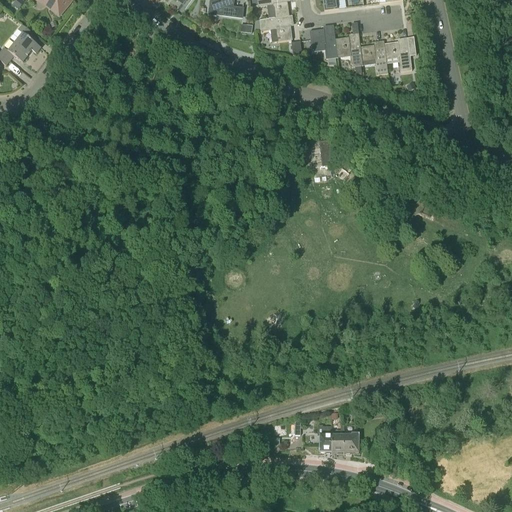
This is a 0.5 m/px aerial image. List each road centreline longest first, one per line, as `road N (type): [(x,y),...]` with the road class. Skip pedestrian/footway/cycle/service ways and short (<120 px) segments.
road 1 (residential): [(467,148),(207,61),(121,0)]
road 2 (tertiary): [(101,511),(208,478),(271,469),(357,479),(425,505)]
road 3 (residential): [(0,108),(32,94),(105,0)]
road 4 (residential): [(467,148),(437,0)]
